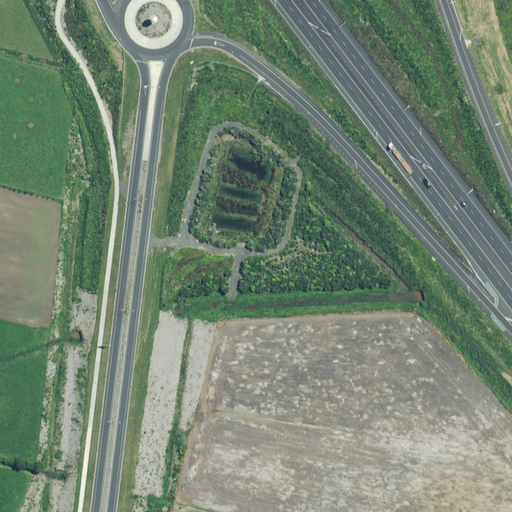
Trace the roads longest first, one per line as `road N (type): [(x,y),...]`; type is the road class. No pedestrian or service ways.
road 1 (secondary): [(179,40),(159,91),(110,511)]
road 2 (secondary): [(95,511),(144,92),(135,49)]
road 3 (motorway): [(511,329),(274,76),(238,49),(185,30)]
road 4 (track): [(141,242),(283,255),(303,177),(286,155),(235,128),(221,134),(186,227)]
road 5 (motorway): [(511,300),(282,0)]
road 6 (motorway): [(309,0),(511,265)]
road 7 (motorway): [(443,0),(511,182)]
